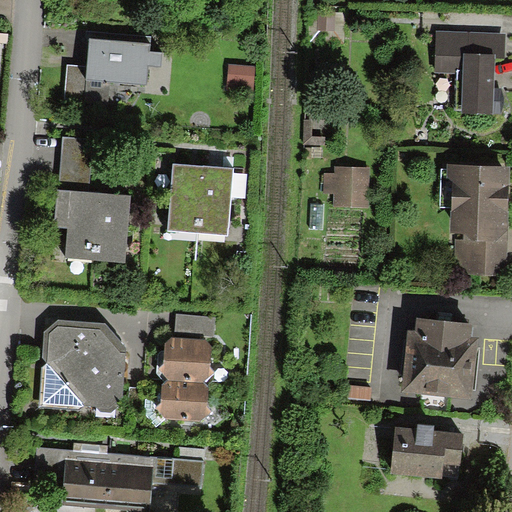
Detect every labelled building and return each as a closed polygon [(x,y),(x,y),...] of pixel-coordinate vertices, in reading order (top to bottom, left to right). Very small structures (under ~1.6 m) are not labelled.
[(334,13),(312,13),(311,29),(334,30),(334,13)] [(507,33),(438,30),(436,72),(457,73),(456,110),(461,110),(461,114),(503,116),(504,87),(497,86),(498,60),(506,60),(507,33)] [(151,37),(88,31),(84,66),(67,64),(64,100),(111,104),(112,84),(148,87),(150,67),(160,68),(162,53),(150,52),(151,37)] [(258,86),(258,62),(232,63),(232,87),(258,86)] [(313,120),(304,120),(304,145),(325,145),(325,137),(313,137),(313,120)] [(92,184),(95,140),(63,138),(60,182),(92,184)] [(172,164),(168,235),(230,239),(235,168),(211,166),(172,164)] [(511,166),(448,164),(448,169),(441,169),(440,209),(449,210),(448,234),(465,234),(465,239),(456,239),(455,275),(507,276),(511,166)] [(367,167),(335,167),(335,173),(325,173),(324,192),(335,192),(335,205),(366,206),(367,167)] [(131,194),(58,188),(56,222),(66,223),(129,227),(131,194)] [(127,261),(129,227),(66,223),(64,257),(127,261)] [(216,318),(178,314),(176,333),(215,336),(216,318)] [(47,364),(43,368),(41,407),(80,409),(84,406),(93,406),(97,411),(111,412),(122,400),(126,348),(105,324),(59,320),(45,332),(43,357),(47,364)] [(445,324),(418,322),(417,334),(408,333),(402,392),(471,398),(477,340),(468,339),(469,326),(445,324)] [(165,382),(168,380),(204,382),(215,372),(211,366),(213,348),(207,339),(172,338),(165,344),(165,351),(162,351),(158,353),(157,374),(165,382)] [(204,382),(168,380),(165,382),(162,385),(160,403),(157,408),(166,418),(200,421),(213,411),(208,406),(209,387),(204,382)] [(372,386),(347,384),(346,398),(371,400),(372,386)] [(417,430),(395,428),(391,473),(444,477),(445,465),(461,467),(464,434),(435,431),(436,424),(418,422),(417,430)] [(65,483),(63,505),(151,511),(153,485),(203,489),(206,449),(179,447),(179,458),(67,450),(65,483)] [(65,483),(67,450),(37,448),(35,480),(65,483)]
